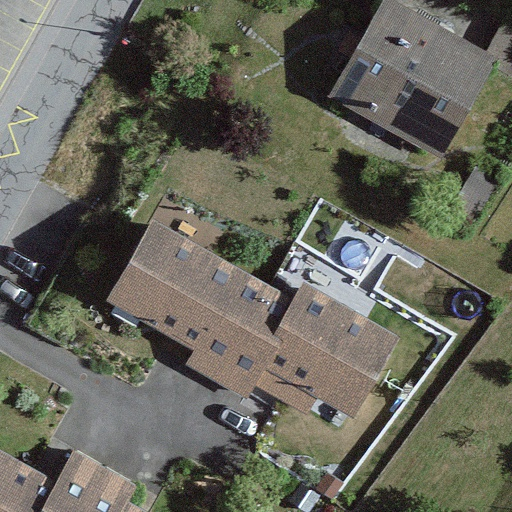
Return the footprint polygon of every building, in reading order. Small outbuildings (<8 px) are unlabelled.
[(369,0),(319,92),(442,158),(499,53),(401,0),(369,0)] [(236,268),(138,214),(91,298),(188,352),(236,268)] [(285,294),(236,268),(188,352),(183,363),(235,392),(252,356),(285,294)] [(404,333),(294,276),(285,294),(252,356),(361,414),(404,333)] [(130,476),(65,443),(45,478),(54,482),(37,511),(111,511),(120,496),(130,476)] [(45,478),(0,452),(0,511),(37,511),(54,482),(45,478)] [(150,511),(120,496),(111,511),(150,511)]
